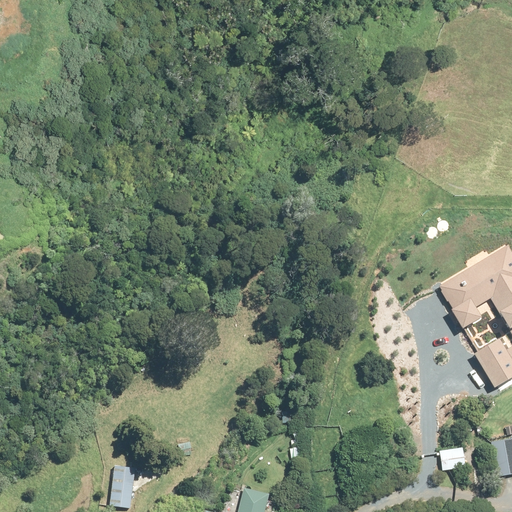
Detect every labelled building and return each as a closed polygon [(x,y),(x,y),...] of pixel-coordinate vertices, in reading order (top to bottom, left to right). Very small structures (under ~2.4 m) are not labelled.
[(501,335),(503,352),(511,350),(511,340),(511,334),(501,335)] [(442,390),(434,382),(430,386),(439,394),(442,390)] [(278,411),(280,422),(290,420),(288,409),(278,411)] [(511,436),(489,440),(495,476),(498,475),(511,472),(511,436)] [(287,448),(289,461),(300,459),(297,439),(289,441),(290,448),(287,448)] [(462,466),(459,450),(459,447),(437,451),(440,470),(462,466)] [(134,472),(113,470),(109,508),(129,510),(134,472)] [(260,511),(264,493),(239,487),(239,489),(233,511),(206,511),(200,511),(199,511),(260,511)]
